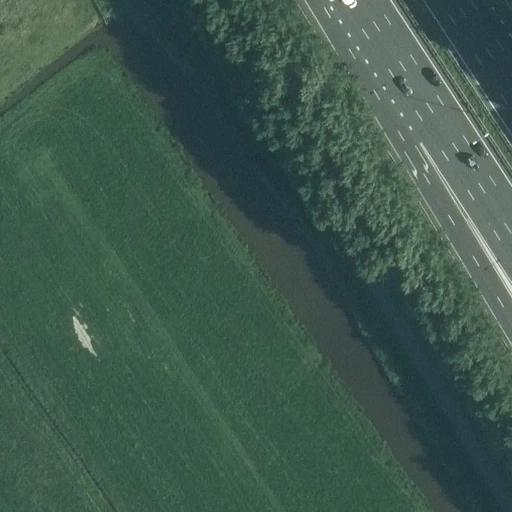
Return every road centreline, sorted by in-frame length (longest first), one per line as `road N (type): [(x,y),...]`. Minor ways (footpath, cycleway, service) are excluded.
road 1 (motorway): [(441,128),(511,305)]
road 2 (motorway): [(356,0),(441,128)]
road 3 (motorway): [(441,128),(511,236)]
